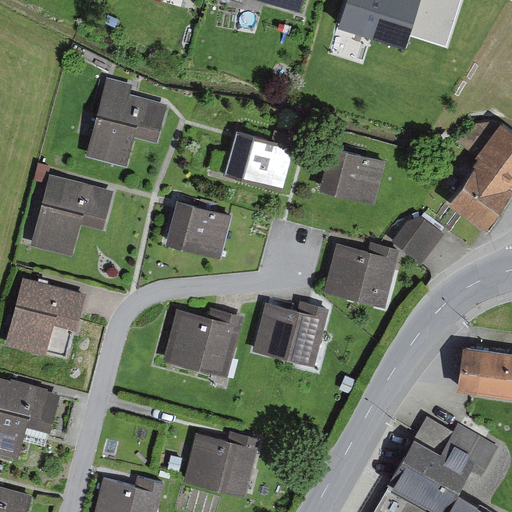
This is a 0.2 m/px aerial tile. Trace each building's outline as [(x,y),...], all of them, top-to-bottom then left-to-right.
[(267,0),(301,9),(303,0),(267,0)] [(347,0),(338,29),(405,51),(410,36),(446,48),(461,0),(347,0)] [(107,76),(85,155),(125,166),(134,135),(156,141),(167,102),(130,92),(132,83),(107,76)] [(475,165),(447,202),(485,230),(511,193),(511,127),(501,119),(475,155),(478,158),(474,163),(475,165)] [(236,128),(224,173),(283,188),(295,144),(236,128)] [(319,189),(374,203),(386,160),(331,145),(319,189)] [(50,173),(31,244),(73,255),(81,223),(104,229),(114,190),(50,173)] [(177,199),(166,243),(220,258),(232,213),(177,199)] [(407,219),(392,239),(422,262),(445,232),(422,214),(407,219)] [(336,241),(323,290),(385,306),(400,248),(371,240),(368,249),(336,241)] [(23,275),(4,344),(45,355),(54,324),(77,330),(87,292),(23,275)] [(265,300),(252,350),(314,366),(329,307),(300,300),(298,308),(265,300)] [(177,306),(163,358),(227,376),(243,315),(211,307),(209,315),(177,306)] [(511,351),(463,344),(457,389),(511,396),(511,351)] [(0,376),(0,453),(18,458),(27,426),(50,432),(61,392),(0,376)] [(427,414),(415,435),(441,450),(453,430),(427,414)] [(389,483),(372,511),(497,511),(461,491),(471,473),(481,479),(500,447),(458,422),(453,430),(441,450),(415,435),(387,482),(389,483)] [(196,430),(183,480),(246,496),(260,437),(230,430),(228,438),(196,430)] [(103,477),(93,511),(156,511),(164,482),(137,475),(135,485),(103,477)] [(0,511),(27,511),(33,494),(0,484),(0,511)]
